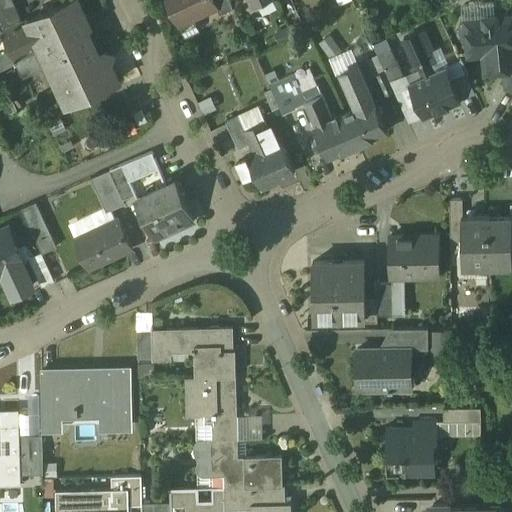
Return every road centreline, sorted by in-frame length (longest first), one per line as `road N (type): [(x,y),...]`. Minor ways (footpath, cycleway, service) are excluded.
road 1 (residential): [(239,244),(361,511)]
road 2 (residential): [(511,143),(473,142),(239,244)]
road 3 (residential): [(239,244),(0,348)]
road 4 (residential): [(185,125),(41,189),(12,183),(0,157)]
road 5 (residential): [(125,0),(185,125)]
road 6 (residential): [(185,125),(239,244)]
